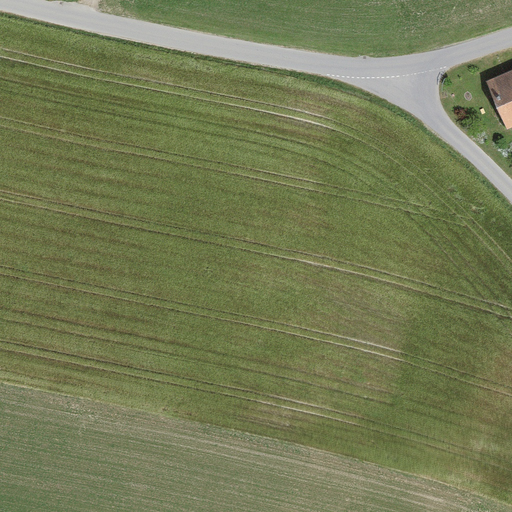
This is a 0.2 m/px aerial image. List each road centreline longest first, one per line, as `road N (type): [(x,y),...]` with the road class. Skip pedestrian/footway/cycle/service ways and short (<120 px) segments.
road 1 (tertiary): [(12,0),(315,64),(385,68)]
road 2 (tertiary): [(385,68),(511,191)]
road 3 (unclassified): [(385,68),(511,37)]
